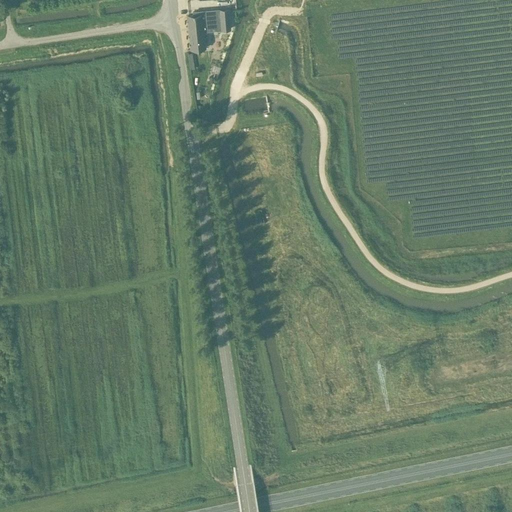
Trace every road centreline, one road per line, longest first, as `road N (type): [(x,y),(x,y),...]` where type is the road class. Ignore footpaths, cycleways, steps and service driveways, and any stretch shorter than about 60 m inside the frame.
road 1 (tertiary): [(246,511),(175,23)]
road 2 (primary): [(511,454),(230,511)]
road 3 (unclassified): [(13,45),(175,23)]
